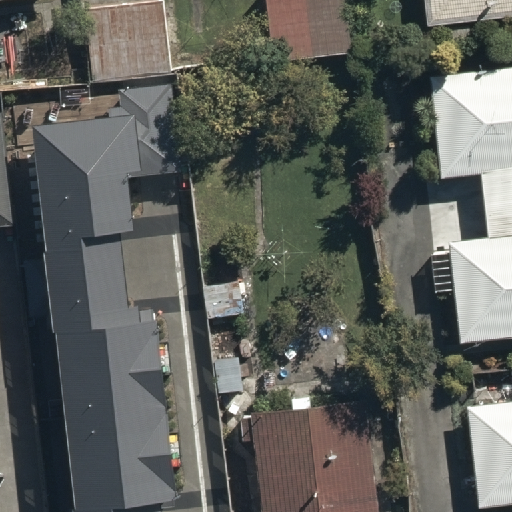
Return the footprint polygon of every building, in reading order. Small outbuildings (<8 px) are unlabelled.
[(164,0),(87,0),(96,72),(171,64),(164,0)] [(272,0),(281,64),(354,56),(347,0),(272,0)] [(511,0),(428,0),(432,29),(511,20),(511,0)] [(465,347),(511,341),(511,72),(434,82),(445,183),(485,179),(492,241),(453,246),(465,347)] [(112,118),(33,127),(76,511),(147,511),(147,506),(177,503),(155,308),(128,311),(119,232),(133,231),(127,180),(184,173),(174,83),(109,90),(112,118)] [(0,118),(0,230),(17,229),(5,118),(0,118)] [(511,511),(511,404),(471,409),(482,511),(511,508),(511,511)] [(256,418),(266,511),(381,511),(370,406),(256,418)]
